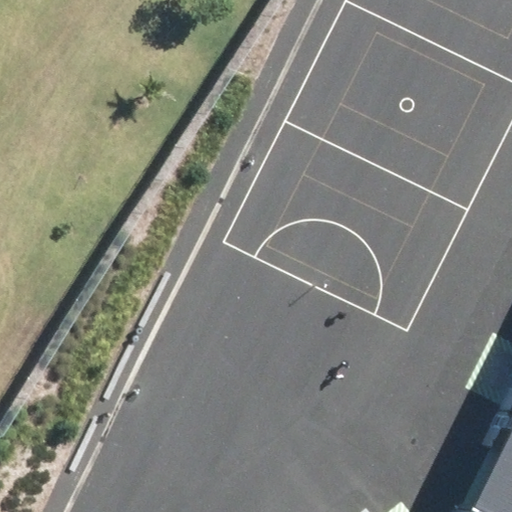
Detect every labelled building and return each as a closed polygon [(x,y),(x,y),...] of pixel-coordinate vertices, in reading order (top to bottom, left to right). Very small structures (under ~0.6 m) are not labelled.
[(0,496),(57,486),(40,397),(75,386),(59,221),(165,0),(0,0),(0,209),(10,213),(6,240),(0,239),(0,496)] [(342,142),(301,234),(452,302),(493,210),(342,142)] [(282,264),(205,335),(313,454),(391,383),(282,264)] [(172,353),(78,389),(124,511),(206,511),(229,504),(172,353)] [(511,511),(511,414),(467,511),(511,511)]
